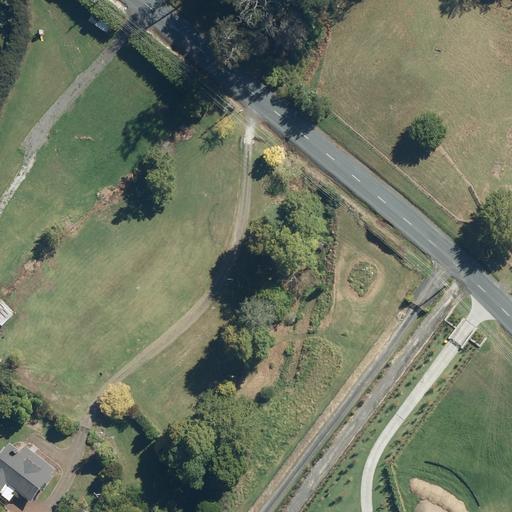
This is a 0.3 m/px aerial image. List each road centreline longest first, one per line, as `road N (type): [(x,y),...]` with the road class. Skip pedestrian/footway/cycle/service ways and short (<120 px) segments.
road 1 (unclassified): [(142,0),(511,318)]
road 2 (unknown): [(243,84),(233,212),(215,256),(195,287),(82,396)]
road 3 (track): [(449,258),(259,511)]
